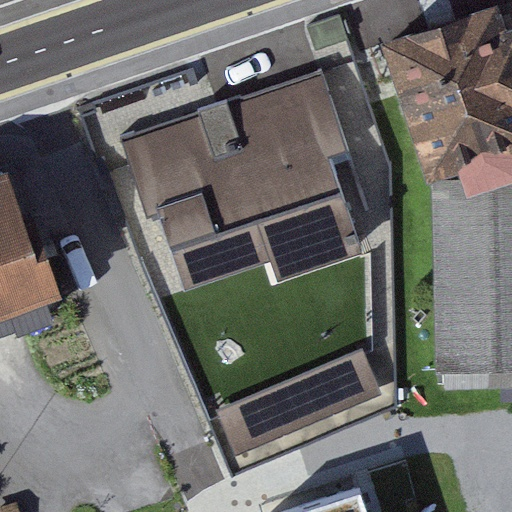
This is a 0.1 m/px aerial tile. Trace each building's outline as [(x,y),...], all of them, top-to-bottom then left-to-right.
[(511,11),(397,46),(436,175),(511,175),(511,11)] [(310,80),(124,143),(151,222),(162,218),(189,296),(266,270),(273,290),(371,257),(310,80)] [(24,171),(0,179),(0,315),(68,291),(24,171)] [(511,175),(436,175),(437,371),(511,370),(511,175)] [(367,351),(222,409),(240,453),(384,395),(367,351)]
